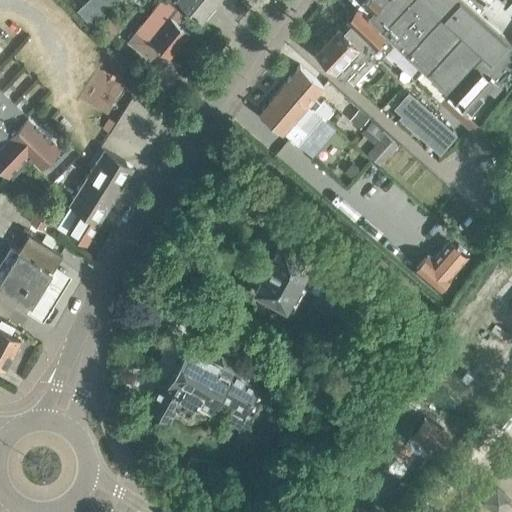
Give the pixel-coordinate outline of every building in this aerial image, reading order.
[(159,48),(169,57),(190,31),(180,24),(186,16),(166,0),(160,0),(128,42),(150,60),(159,48)] [(181,0),(202,17),(215,0),(181,0)] [(416,0),(352,0),(405,50),(435,18),(416,0)] [(479,12),(466,0),(416,0),(435,18),(405,50),(448,92),(449,93),(469,111),(487,90),(493,95),(501,86),(495,81),(511,60),(511,41),(506,36),(479,12)] [(466,0),(479,12),(489,0),(466,0)] [(439,102),(448,92),(405,50),(357,5),(315,50),(339,73),(363,48),(359,44),(377,25),(396,43),(385,54),(393,61),(395,60),(439,102)] [(96,31),(110,41),(122,23),(109,13),(96,31)] [(300,65),(284,82),(322,115),(326,119),(334,109),(323,99),(320,102),(314,96),(323,85),(300,65)] [(322,115),(284,82),(259,111),(297,144),(322,115)] [(28,153),(41,165),(57,143),(0,90),(0,166),(8,174),(28,153)] [(466,115),(469,111),(449,93),(446,96),(466,115)] [(415,98),(400,114),(442,151),(456,134),(415,98)] [(358,108),(349,119),(359,127),(368,117),(358,108)] [(361,131),(374,143),(384,132),(371,119),(361,131)] [(366,154),(379,165),(398,144),(386,132),(366,154)] [(73,208),(99,224),(100,223),(99,223),(129,176),(126,161),(104,148),(70,202),(71,204),(73,208)] [(87,244),(99,224),(73,208),(71,204),(70,202),(69,204),(72,206),(59,226),(87,244)] [(52,247),(57,239),(41,229),(36,237),(28,232),(18,249),(15,246),(4,263),(8,265),(0,279),(0,285),(31,304),(56,264),(62,253),(52,247)] [(430,283),(462,251),(444,235),(426,253),(420,248),(405,263),(430,283)] [(327,276),(324,281),(317,278),(318,276),(307,271),(315,257),(280,238),(252,291),(286,309),(288,306),(293,309),(305,287),(317,293),(312,303),(331,313),(345,286),(327,276)] [(73,274),(56,264),(31,304),(28,310),(45,320),(73,274)] [(183,311),(197,319),(209,297),(195,290),(183,311)] [(404,322),(415,330),(430,310),(419,301),(404,322)] [(0,365),(6,369),(21,340),(0,328),(0,365)] [(220,356),(218,360),(189,344),(166,385),(160,382),(147,406),(168,417),(174,408),(187,415),(192,413),(197,403),(209,410),(215,400),(230,409),(225,418),(246,430),(267,392),(252,383),(256,375),(220,356)]
